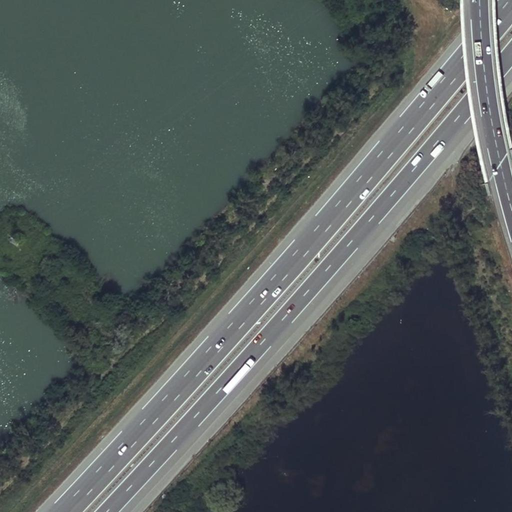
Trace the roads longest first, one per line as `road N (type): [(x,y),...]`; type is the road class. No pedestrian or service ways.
road 1 (motorway): [(511,3),(294,262),(64,511)]
road 2 (motorway): [(106,511),(511,52)]
road 3 (motorway): [(478,0),(493,139),(511,213)]
